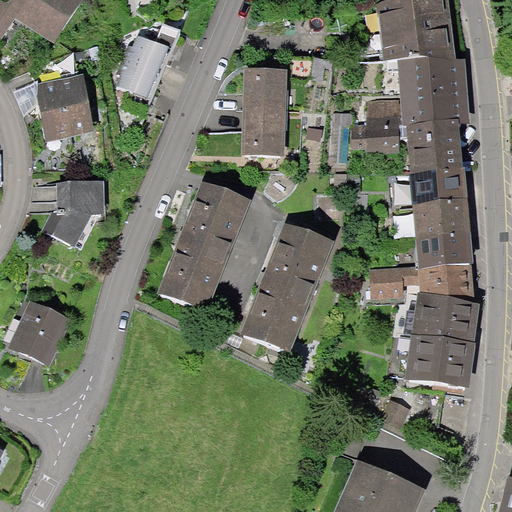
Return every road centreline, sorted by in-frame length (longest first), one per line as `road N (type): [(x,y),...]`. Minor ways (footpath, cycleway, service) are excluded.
road 1 (residential): [(470,0),(493,184),(487,312),(458,511)]
road 2 (residential): [(232,0),(86,392),(67,424)]
road 3 (residential): [(0,102),(21,172),(0,239)]
